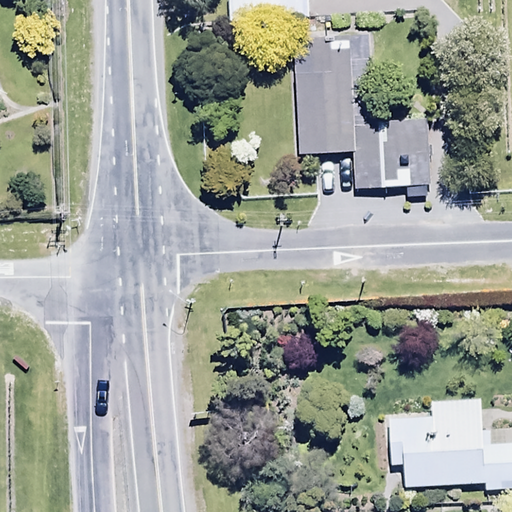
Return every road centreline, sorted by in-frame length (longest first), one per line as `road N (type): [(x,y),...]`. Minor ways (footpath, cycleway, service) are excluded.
road 1 (residential): [(139,253),(511,233)]
road 2 (trunk): [(139,253),(153,511)]
road 3 (trunk): [(126,0),(139,253)]
road 4 (tertiary): [(100,511),(86,273)]
